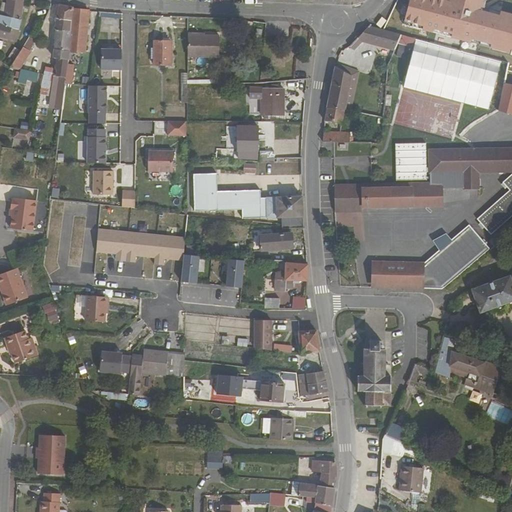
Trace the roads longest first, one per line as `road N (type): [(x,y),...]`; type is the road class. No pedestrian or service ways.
road 1 (residential): [(337,22),(322,62),(312,162),(323,304)]
road 2 (residential): [(323,304),(342,384),(341,511)]
road 3 (residential): [(337,22),(291,9),(132,4)]
road 4 (unclassified): [(132,4),(132,194)]
road 5 (residential): [(411,363),(412,305),(323,304)]
